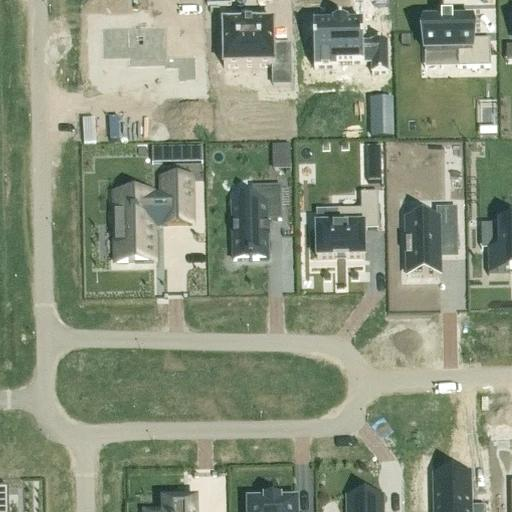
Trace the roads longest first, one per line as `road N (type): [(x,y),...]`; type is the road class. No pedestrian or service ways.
road 1 (residential): [(348,381),(347,337),(45,343)]
road 2 (residential): [(45,343),(37,0)]
road 3 (residential): [(84,434),(349,429),(348,381)]
road 4 (residential): [(348,381),(511,378)]
